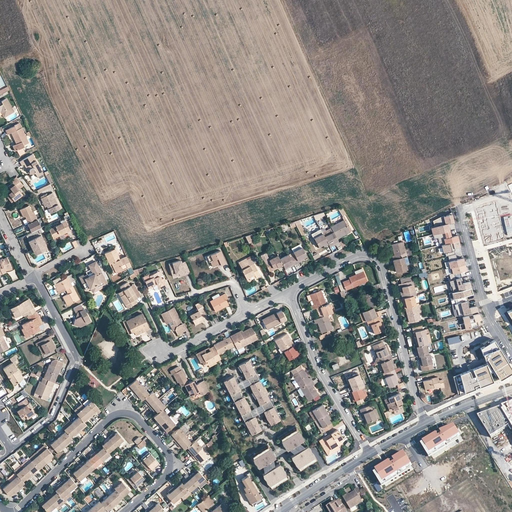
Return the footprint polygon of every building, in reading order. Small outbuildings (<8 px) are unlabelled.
[(0,111),(2,115),(7,112),(8,114),(13,111),(5,98),(1,101),(1,102),(0,102),(0,103),(1,104),(0,104),(0,111)] [(18,143),(15,145),(12,146),(15,152),(16,151),(19,149),(21,148),(24,147),(23,145),(27,143),(21,128),(18,123),(13,126),(14,126),(5,131),(7,135),(10,133),(11,133),(15,140),(17,142),(18,143)] [(10,133),(15,145),(18,143),(17,142),(15,140),(11,133),(10,133)] [(34,172),(37,177),(43,173),(32,154),(19,162),(21,166),(23,165),(27,172),(28,171),(29,173),(30,174),(31,174),(32,174),(33,173),(34,173),(34,172)] [(6,196),(11,203),(22,195),(18,190),(23,186),(16,177),(11,181),(12,183),(8,186),(10,189),(12,192),(6,196)] [(46,206),(50,213),(59,208),(52,193),(46,195),(45,194),(40,197),(41,198),(40,198),(44,207),(46,206)] [(495,202),(476,207),(485,243),(505,238),(495,202)] [(27,224),(29,228),(36,224),(34,221),(37,220),(33,212),(32,212),(28,206),(20,210),(23,218),(24,217),(25,217),(28,224),(27,224)] [(453,221),(450,211),(435,218),(439,232),(449,229),(447,224),(447,222),(453,221)] [(329,223),(330,226),(343,219),(341,216),(329,223)] [(435,218),(433,220),(434,225),(430,226),(432,234),(436,233),(439,232),(435,218)] [(333,232),(337,239),(350,232),(343,219),(330,226),(331,228),(333,232)] [(40,228),(37,220),(34,221),(36,224),(29,228),(31,233),(33,232),(36,230),(40,228)] [(49,230),(52,236),(54,235),(56,237),(60,235),(60,234),(63,232),(64,234),(70,231),(66,222),(49,230)] [(300,222),(295,224),(301,235),(306,233),(300,222)] [(322,233),(324,236),(333,232),(331,228),(322,233)] [(324,236),(322,233),(320,229),(311,234),(318,247),(323,244),(323,246),(328,244),(324,236)] [(439,232),(436,233),(437,236),(439,244),(441,244),(458,239),(457,234),(449,236),(449,234),(450,234),(449,229),(439,232)] [(28,241),(39,236),(36,230),(33,232),(31,233),(26,235),(28,241)] [(328,244),(329,245),(338,241),(337,239),(333,232),(324,236),(328,244)] [(28,241),(35,255),(47,249),(40,235),(39,236),(28,241)] [(460,246),(458,239),(441,244),(443,252),(444,251),(445,255),(447,255),(454,253),(453,247),(460,246)] [(392,256),(393,260),(403,257),(406,256),(404,248),(402,242),(392,244),(394,255),(392,256)] [(291,248),(292,252),(302,247),(300,244),(291,248)] [(290,257),(294,265),(298,262),(297,261),(303,258),(306,256),(302,247),(292,252),(294,255),(290,257)] [(117,272),(131,266),(126,255),(119,258),(116,259),(115,257),(118,256),(114,249),(104,254),(109,264),(110,263),(112,262),(117,272)] [(210,258),(213,264),(220,261),(221,262),(225,260),(220,249),(207,254),(209,259),(210,258)] [(279,259),(277,255),(269,260),(265,253),(260,255),(269,272),(282,265),(279,259)] [(454,253),(447,255),(448,260),(447,261),(449,267),(464,263),(462,257),(456,258),(454,259),(454,257),(456,257),(455,253),(454,253)] [(288,254),(279,259),(282,265),(285,269),(294,265),(290,257),(288,254)] [(0,273),(11,268),(6,257),(2,259),(1,258),(0,258),(0,273)] [(241,269),(246,278),(250,276),(254,274),(256,277),(260,275),(253,262),(249,264),(246,257),(238,261),(242,268),(241,269)] [(393,260),(396,272),(406,269),(405,265),(403,257),(393,260)] [(169,262),(172,273),(179,271),(179,273),(180,275),(190,272),(185,260),(181,261),(180,259),(169,262)] [(89,273),(88,274),(83,276),(83,275),(79,277),(86,291),(91,288),(95,286),(96,285),(98,290),(104,286),(101,280),(104,279),(95,262),(88,265),(91,272),(93,274),(90,276),(89,273)] [(466,269),(464,263),(449,267),(450,273),(448,273),(450,279),(455,278),(453,272),(466,269)] [(342,282),(345,290),(359,285),(366,282),(367,281),(363,271),(361,268),(354,271),(355,274),(348,277),(349,279),(342,282)] [(160,269),(149,274),(144,276),(148,285),(152,283),(153,285),(157,283),(158,285),(159,288),(167,284),(164,276),(162,277),(161,277),(159,274),(161,274),(162,273),(160,269)] [(67,277),(70,283),(74,280),(71,274),(66,276),(67,277)] [(470,286),(468,280),(464,281),(464,282),(462,283),(462,282),(461,276),(455,278),(450,279),(448,280),(450,285),(451,285),(452,291),(470,286)] [(56,288),(59,293),(65,290),(71,286),(70,283),(67,277),(61,280),(54,284),(56,288)] [(399,284),(402,298),(413,296),(415,295),(412,281),(401,283),(399,284)] [(125,305),(127,308),(137,303),(135,299),(137,298),(136,297),(129,285),(127,282),(119,287),(122,291),(118,293),(119,297),(118,297),(123,306),(125,305)] [(136,297),(139,295),(133,284),(129,285),(136,297)] [(66,300),(68,305),(79,299),(71,286),(65,290),(67,294),(62,296),(65,301),(66,300)] [(453,297),(455,303),(467,300),(466,294),(464,295),(463,293),(465,293),(471,291),(470,286),(452,291),(450,292),(452,298),(453,297)] [(311,305),(313,309),(316,308),(326,304),(321,290),(310,294),(313,304),(311,305)] [(364,295),(369,308),(373,307),(378,305),(374,294),(372,295),(371,291),(364,295)] [(209,301),(215,312),(228,305),(225,299),(227,298),(225,293),(223,294),(219,296),(213,299),(209,301)] [(402,298),(404,308),(405,308),(415,305),(413,296),(402,298)] [(10,308),(15,317),(22,313),(24,316),(27,315),(28,316),(35,313),(28,299),(10,308)] [(467,300),(455,303),(453,303),(454,309),(456,308),(457,315),(477,310),(475,305),(467,307),(467,305),(469,305),(467,300)] [(326,304),(316,308),(319,317),(327,315),(333,312),(329,303),(326,304)] [(405,308),(409,322),(420,320),(418,312),(421,312),(419,304),(415,305),(405,308)] [(89,319),(83,308),(81,309),(79,305),(72,308),(74,313),(76,312),(78,316),(74,318),(73,322),(81,326),(85,324),(84,321),(89,319)] [(167,322),(171,320),(174,326),(174,329),(177,334),(185,330),(185,329),(181,322),(173,306),(164,311),(164,309),(160,311),(161,313),(160,313),(165,322),(166,322),(167,322)] [(189,315),(194,324),(199,322),(198,320),(202,318),(206,316),(201,307),(197,309),(198,310),(189,315)] [(361,312),(365,321),(366,321),(380,315),(378,310),(375,312),(373,307),(369,308),(361,312)] [(267,330),(286,320),(281,311),(276,314),(275,313),(262,320),(267,330)] [(21,329),(25,337),(44,327),(42,324),(40,325),(36,318),(38,317),(36,312),(35,313),(28,316),(27,317),(29,321),(21,325),(23,328),(21,329)] [(467,315),(461,316),(463,322),(458,323),(460,329),(477,325),(477,321),(475,322),(474,320),(480,319),(480,318),(478,312),(472,314),(473,317),(468,319),(467,315)] [(134,332),(135,334),(148,328),(141,313),(125,321),(131,333),(134,332)] [(317,323),(321,333),(332,329),(327,315),(319,317),(314,320),(315,323),(317,323)] [(380,315),(366,321),(368,325),(370,324),(374,334),(383,330),(382,327),(384,326),(380,315)] [(412,328),(416,346),(426,344),(430,343),(426,325),(412,328)] [(235,346),(237,349),(257,338),(251,327),(242,331),(242,330),(230,336),(235,346)] [(457,339),(464,337),(463,329),(456,330),(457,339)] [(318,336),(320,339),(331,335),(329,331),(318,336)] [(274,341),(281,352),(283,351),(293,345),(294,345),(287,333),(274,341)] [(213,345),(218,354),(230,348),(235,346),(230,336),(213,345)] [(41,345),(45,353),(53,349),(51,345),(53,344),(49,337),(35,343),(37,347),(38,346),(41,345)] [(511,371),(511,368),(494,340),(480,348),(487,363),(454,376),(458,395),(502,378),(511,371)] [(374,350),(379,363),(380,363),(391,359),(392,358),(390,354),(388,355),(384,345),(382,342),(372,346),(374,350)] [(413,347),(416,357),(417,357),(428,354),(426,344),(416,346),(413,347)] [(218,354),(213,345),(209,348),(210,350),(202,355),(201,353),(196,356),(200,362),(201,361),(203,366),(208,364),(209,366),(216,363),(215,361),(220,359),(218,354)] [(291,358),(294,363),(301,358),(293,345),(283,351),(288,360),(291,358)] [(208,347),(195,354),(196,356),(201,353),(202,355),(210,350),(209,348),(208,347)] [(431,368),(430,363),(432,363),(429,354),(428,354),(417,357),(421,370),(431,368)] [(49,364),(43,378),(48,380),(54,382),(56,378),(55,378),(57,372),(58,373),(63,362),(55,359),(51,360),(50,364),(49,364)] [(252,366),(248,359),(238,365),(242,371),(252,366)] [(380,363),(383,372),(385,372),(393,369),(395,368),(391,359),(380,363)] [(8,377),(13,384),(23,378),(13,362),(12,363),(5,368),(10,376),(8,377)] [(302,369),(299,365),(291,370),(293,375),(300,370),(302,369)] [(178,382),(180,387),(184,385),(188,382),(181,369),(180,370),(178,366),(170,371),(172,375),(172,374),(177,383),(178,382)] [(255,373),(252,366),(242,371),(245,378),(247,378),(255,373)] [(292,375),(300,388),(312,381),(310,377),(308,378),(302,369),(300,370),(293,375),(292,375)] [(384,378),(388,387),(397,383),(396,380),(397,379),(393,369),(385,372),(387,376),(384,378)] [(347,386),(349,390),(363,384),(365,383),(362,377),(360,378),(358,371),(352,373),(353,375),(347,377),(349,382),(350,381),(351,384),(347,386)] [(259,380),(255,373),(247,378),(251,384),(259,380)] [(236,383),(233,376),(223,381),(226,388),(236,383)] [(130,388),(134,392),(142,384),(136,377),(129,383),(132,387),(130,388)] [(423,381),(425,389),(434,386),(434,388),(440,386),(440,387),(444,386),(442,379),(438,380),(437,377),(431,379),(423,381)] [(41,398),(46,400),(54,382),(48,380),(46,384),(41,382),(39,382),(35,393),(41,396),(41,398)] [(184,385),(189,396),(192,401),(200,396),(198,391),(202,389),(198,383),(195,384),(193,380),(188,382),(184,385)] [(262,386),(259,380),(251,384),(249,385),(252,392),(262,386)] [(300,388),(308,401),(318,395),(312,385),(314,384),(312,381),(300,388)] [(240,389),(236,383),(226,388),(230,395),(239,390),(240,389)] [(139,395),(142,398),(145,396),(149,392),(142,384),(134,392),(137,396),(139,395)] [(354,395),(355,398),(357,403),(363,400),(361,396),(366,394),(363,384),(349,390),(352,396),(354,395)] [(256,398),(266,393),(262,386),(252,392),(256,398)] [(146,401),(150,405),(158,398),(152,390),(149,392),(145,396),(148,399),(146,401)] [(242,397),(239,390),(230,395),(234,401),(242,397)] [(269,399),(266,393),(256,398),(259,405),(260,404),(269,399)] [(386,404),(389,412),(398,408),(397,405),(402,403),(400,398),(402,398),(400,393),(399,393),(387,398),(389,402),(386,404)] [(247,402),(243,396),(242,397),(234,401),(237,408),(247,402)] [(154,407),(158,411),(162,407),(165,405),(158,398),(150,405),(153,409),(154,407)] [(17,412),(20,417),(24,414),(25,416),(27,418),(34,414),(25,399),(18,404),(21,409),(17,412)] [(83,405),(91,414),(94,411),(93,409),(97,406),(91,399),(83,405)] [(273,406),(269,399),(260,404),(265,411),(273,406)] [(76,412),(83,405),(81,402),(73,409),(76,412)] [(250,409),(247,402),(237,408),(241,415),(249,410),(250,409)] [(327,413),(322,404),(312,410),(309,412),(314,420),(317,419),(325,414),(327,413)] [(511,404),(478,417),(491,439),(511,427),(511,428),(511,404)] [(78,415),(82,419),(85,416),(87,417),(91,414),(83,405),(76,412),(78,415)] [(366,418),(367,421),(379,417),(375,407),(370,409),(368,405),(360,408),(364,419),(366,418)] [(266,418),(276,413),(273,406),(265,411),(263,411),(266,418)] [(158,411),(155,413),(158,417),(156,418),(160,422),(168,415),(162,407),(158,411)] [(252,417),(249,410),(241,415),(244,421),(252,417)] [(178,420),(171,413),(169,415),(175,423),(178,420)] [(280,419),(276,413),(266,418),(270,424),(280,419)] [(317,419),(325,431),(333,426),(325,414),(317,419)] [(71,421),(79,430),(83,426),(81,425),(84,422),(83,420),(82,419),(78,415),(71,421)] [(168,415),(160,422),(163,426),(165,425),(168,429),(175,423),(169,415),(168,415)] [(257,423),(254,416),(252,417),(244,421),(248,428),(257,423)] [(69,418),(61,425),(63,428),(71,421),(69,418)] [(317,419),(314,420),(322,433),(325,431),(317,419)] [(65,429),(69,435),(73,432),(74,433),(79,430),(71,421),(63,428),(65,429)] [(261,429),(257,423),(248,428),(251,434),(261,429)] [(189,432),(183,424),(178,428),(185,435),(187,434),(189,432)] [(460,435),(455,426),(441,432),(423,443),(430,454),(431,454),(458,437),(460,435)] [(316,460),(296,427),(279,438),(286,449),(290,447),(291,447),(292,448),(294,451),(294,452),(294,453),(290,455),(299,470),(316,460)] [(178,428),(171,434),(174,438),(173,439),(173,440),(176,443),(185,435),(178,428)] [(57,436),(65,445),(69,441),(67,440),(71,436),(69,435),(65,429),(57,436)] [(318,440),(327,455),(339,449),(336,443),(342,439),(336,430),(330,433),(327,435),(318,440)] [(108,437),(115,446),(123,439),(121,437),(117,432),(114,435),(112,434),(108,437)] [(181,445),(184,449),(187,447),(191,443),(189,440),(185,435),(176,443),(179,447),(181,445)] [(50,442),(56,450),(59,447),(61,448),(65,445),(57,436),(50,442)] [(103,447),(108,452),(115,446),(108,437),(104,441),(105,442),(102,445),(103,447)] [(205,444),(198,437),(194,440),(201,448),(205,444)] [(458,437),(431,454),(432,456),(460,439),(458,437)] [(188,451),(192,456),(201,448),(194,440),(191,443),(187,447),(190,450),(188,451)] [(38,453),(46,447),(44,444),(36,450),(38,453)] [(271,461),(271,460),(270,459),(274,457),(267,445),(250,456),(271,488),(288,477),(278,463),(274,465),(272,464),(271,461)] [(38,453),(46,462),(50,458),(49,457),(52,454),(46,447),(38,453)] [(95,452),(102,460),(103,459),(109,454),(108,452),(103,447),(100,450),(99,449),(95,452)] [(197,458),(200,462),(207,455),(201,448),(192,456),(195,459),(197,458)] [(31,460),(38,453),(36,450),(28,457),(31,460)] [(158,462),(149,451),(141,458),(145,462),(142,464),(148,470),(150,468),(152,470),(155,467),(154,465),(158,462)] [(88,460),(94,467),(102,460),(95,452),(91,456),(92,457),(88,460)] [(31,460),(37,467),(41,464),(42,465),(46,462),(38,453),(31,460)] [(412,465),(404,453),(376,471),(383,483),(386,482),(411,466),(412,465)] [(21,463),(23,466),(31,460),(28,457),(21,463)] [(23,466),(31,475),(35,472),(33,470),(37,467),(31,460),(23,466)] [(79,465),(86,474),(90,471),(94,467),(88,460),(84,463),(83,462),(79,465)] [(73,473),(79,480),(86,474),(79,465),(75,469),(76,470),(73,473)] [(17,474),(22,480),(25,477),(27,478),(31,475),(23,466),(16,473),(17,474)] [(411,466),(386,482),(387,483),(412,468),(411,466)] [(14,471),(7,477),(10,481),(17,474),(16,473),(14,471)] [(128,482),(134,489),(141,482),(140,481),(143,478),(140,475),(137,471),(129,478),(127,478),(129,481),(128,482)] [(189,476),(197,485),(204,478),(198,471),(195,474),(194,473),(189,476)] [(10,481),(17,490),(21,486),(20,485),(23,482),(22,480),(17,474),(10,481)] [(423,484),(430,480),(427,474),(420,477),(423,484)] [(183,484),(189,491),(197,485),(189,476),(186,479),(187,480),(183,484)] [(261,497),(248,476),(242,480),(246,486),(243,488),(246,492),(245,493),(250,503),(261,497)] [(61,483),(69,491),(76,484),(70,477),(67,481),(65,479),(61,483)] [(115,488),(121,495),(129,489),(121,480),(114,486),(115,488)] [(2,488),(8,495),(12,491),(13,493),(17,490),(10,481),(2,488)] [(182,499),(183,500),(190,493),(189,491),(183,484),(182,482),(178,485),(177,484),(172,488),(182,499)] [(56,492),(61,498),(69,491),(61,483),(57,486),(59,488),(55,491),(56,492)] [(107,495),(115,503),(119,500),(118,498),(121,495),(115,488),(107,495)] [(173,502),(175,505),(182,499),(172,488),(169,491),(170,492),(166,496),(172,503),(173,502)] [(361,500),(364,498),(358,488),(354,490),(355,491),(350,495),(344,498),(350,509),(362,502),(361,500)] [(69,491),(61,498),(63,499),(64,501),(71,494),(69,491)] [(48,497),(55,506),(56,505),(61,500),(63,499),(61,498),(56,492),(53,495),(52,494),(48,497)] [(115,503),(107,495),(100,501),(105,507),(106,508),(110,505),(111,507),(115,503)] [(202,511),(214,502),(208,495),(206,496),(199,503),(196,505),(202,511)] [(42,506),(47,511),(48,511),(54,507),(55,506),(48,497),(44,501),(45,502),(41,505),(42,506)] [(347,511),(340,499),(327,507),(330,511),(340,511),(342,511),(347,511)] [(91,506),(95,511),(101,511),(103,511),(101,510),(105,507),(100,501),(99,500),(91,506)] [(210,511),(228,511),(229,511),(222,502),(210,511)] [(149,508),(152,511),(161,511),(164,510),(158,503),(154,506),(153,504),(149,508)]
